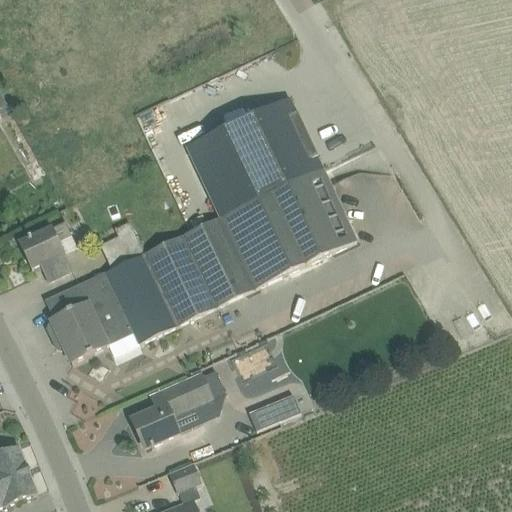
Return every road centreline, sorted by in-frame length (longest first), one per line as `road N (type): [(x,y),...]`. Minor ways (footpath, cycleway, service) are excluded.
road 1 (unknown): [(302,11),(486,290)]
road 2 (tertiary): [(86,511),(0,319)]
